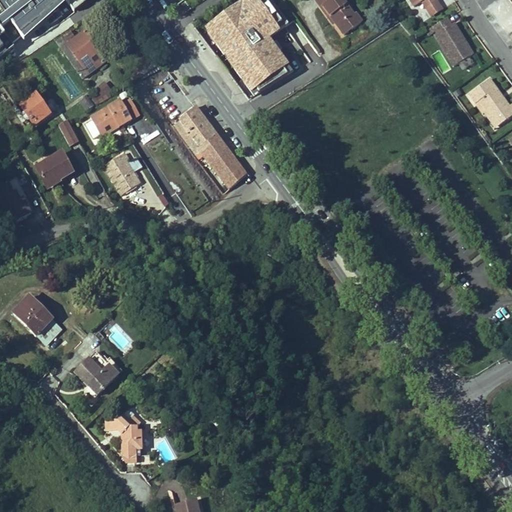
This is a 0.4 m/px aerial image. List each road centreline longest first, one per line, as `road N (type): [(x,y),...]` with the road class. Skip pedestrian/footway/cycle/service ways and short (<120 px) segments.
road 1 (residential): [(270,169),(191,216),(82,218),(0,254)]
road 2 (primary): [(313,223),(329,267),(441,413)]
road 3 (primary): [(459,401),(348,255),(313,223)]
road 4 (primary): [(137,0),(270,169)]
road 5 (residential): [(134,487),(29,379),(0,366)]
